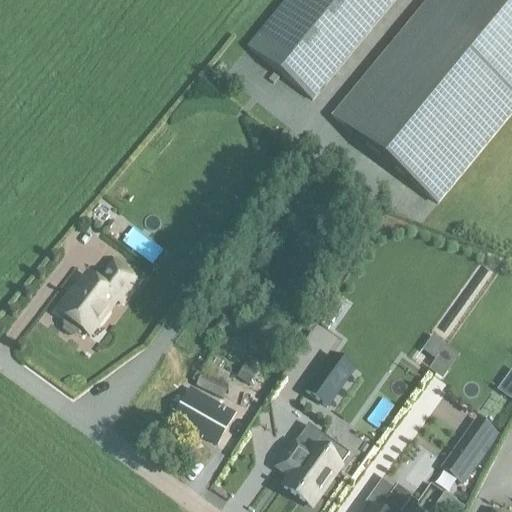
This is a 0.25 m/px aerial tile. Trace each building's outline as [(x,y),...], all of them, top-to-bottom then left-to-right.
[(311,91),(380,0),(272,0),(243,39),(311,91)] [(55,312),(66,321),(62,325),(63,328),(73,336),(76,336),(80,331),(89,338),(100,324),(107,314),(107,310),(114,300),(120,305),(139,280),(115,261),(97,285),(87,277),(73,295),(70,293),(55,312)] [(349,302),(337,294),(316,323),(328,332),(328,331),(349,302)] [(420,355),(415,362),(428,372),(435,363),(421,353),(420,355)] [(330,358),(305,393),(327,409),(352,373),(330,358)] [(511,373),(499,392),(511,400),(511,398),(511,373)] [(189,391),(172,423),(217,447),(234,416),(189,391)] [(402,395),(398,403),(416,413),(420,405),(402,395)] [(473,462),(488,440),(464,422),(448,445),(473,462)] [(307,427),(280,466),(293,475),(290,479),(283,489),(311,509),(339,469),(313,451),(322,438),(307,427)] [(402,511),(412,500),(383,479),(364,506),(369,510),(367,511),(402,511)]
